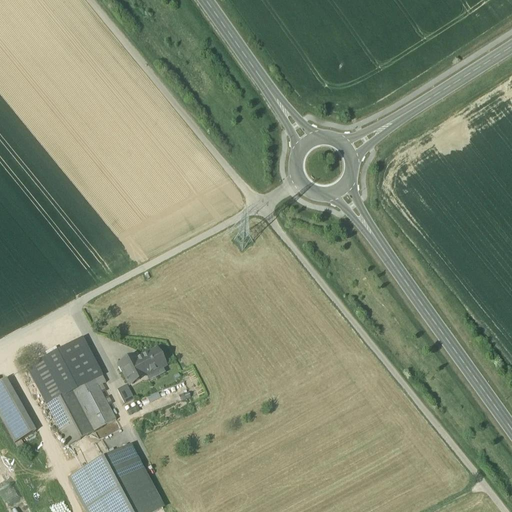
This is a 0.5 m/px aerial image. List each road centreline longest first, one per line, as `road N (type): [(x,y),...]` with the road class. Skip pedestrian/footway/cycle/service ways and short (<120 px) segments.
road 1 (track): [(90,0),(503,511)]
road 2 (track): [(290,186),(0,342)]
road 3 (secondary): [(511,429),(340,187)]
road 4 (tertiary): [(511,41),(347,147)]
road 5 (secondary): [(309,141),(204,0)]
